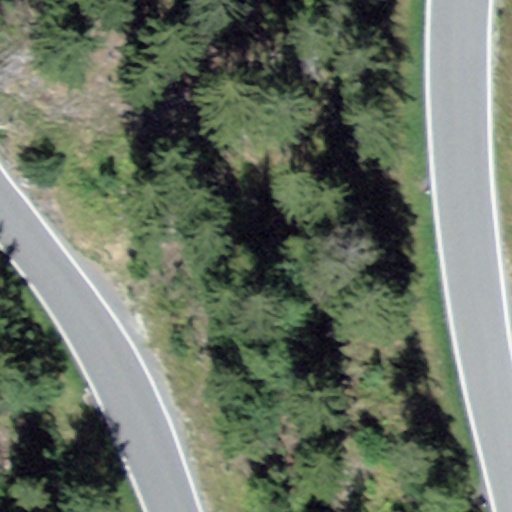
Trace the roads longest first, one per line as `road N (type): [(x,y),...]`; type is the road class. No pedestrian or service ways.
road 1 (tertiary): [(457,0),(464,207),(511,459)]
road 2 (tertiary): [(171,511),(89,323),(0,209)]
